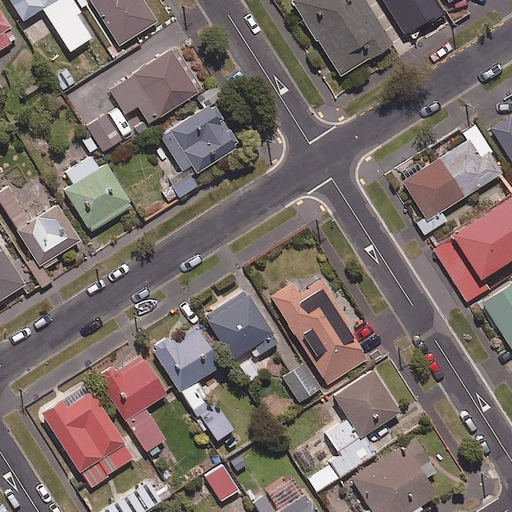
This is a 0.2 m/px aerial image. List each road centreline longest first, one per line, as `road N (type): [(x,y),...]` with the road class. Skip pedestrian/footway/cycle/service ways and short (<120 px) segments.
road 1 (residential): [(0,366),(320,160)]
road 2 (residential): [(511,461),(320,160)]
road 3 (residential): [(320,160),(511,37)]
road 4 (residential): [(320,160),(219,0)]
